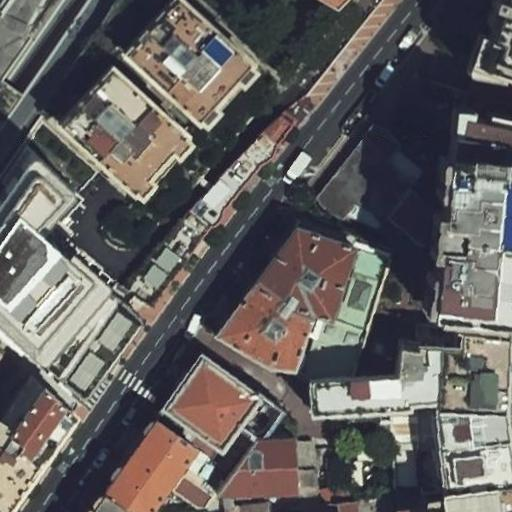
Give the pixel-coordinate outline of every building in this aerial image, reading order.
[(263,65),(194,0),(165,0),(118,50),(194,122),(210,120),(221,109),(215,102),(240,78),(244,85),(263,65)] [(511,0),(504,0),(481,66),(511,77),(511,0)] [(192,130),(112,60),(56,123),(135,193),(192,130)] [(320,132),(290,106),(134,286),(164,313),(320,132)] [(511,115),(461,107),(455,142),(511,150),(511,115)] [(382,134),(311,222),(379,245),(436,170),(382,134)] [(511,150),(455,142),(430,305),(511,317),(511,150)] [(67,151),(0,225),(0,284),(60,339),(125,268),(68,216),(100,181),(67,151)] [(311,222),(301,218),(217,337),(270,369),(297,371),(312,381),(352,377),(394,250),(379,245),(311,222)] [(164,321),(135,295),(64,373),(93,399),(164,321)] [(202,354),(164,406),(222,449),(262,396),(202,354)] [(13,511),(87,408),(35,372),(0,421),(0,504),(10,511),(13,511)] [(298,433),(269,414),(216,491),(229,500),(301,498),(298,433)] [(156,416),(102,494),(132,511),(156,511),(189,464),(197,471),(205,451),(156,416)] [(426,506),(426,511),(480,511),(511,506),(511,479),(425,489),(426,506)] [(132,511),(102,494),(87,511),(132,511)] [(364,511),(364,500),(340,502),(340,511),(364,511)]
